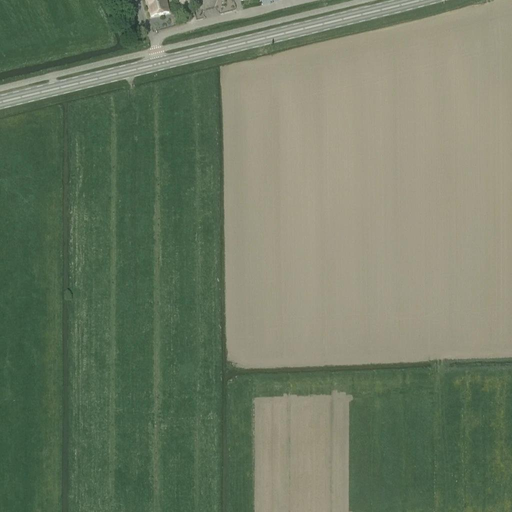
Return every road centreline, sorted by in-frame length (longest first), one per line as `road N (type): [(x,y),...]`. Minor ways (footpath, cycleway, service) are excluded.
road 1 (primary): [(419,0),(157,64)]
road 2 (residential): [(157,64),(154,39),(302,0)]
road 3 (primary): [(157,64),(0,103)]
